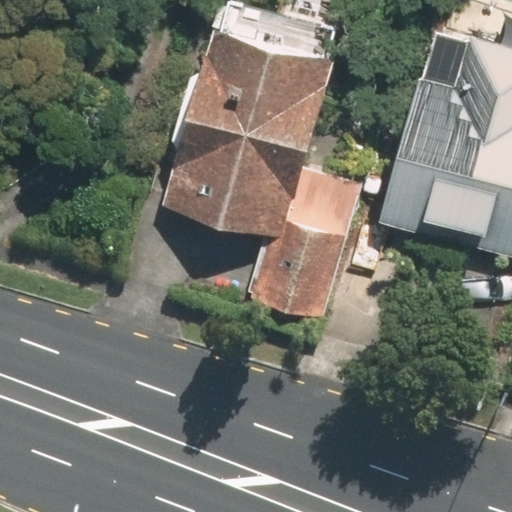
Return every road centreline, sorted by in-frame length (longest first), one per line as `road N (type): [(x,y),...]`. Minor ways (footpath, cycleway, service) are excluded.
road 1 (primary): [(0,376),(463,511)]
road 2 (primary): [(242,511),(0,395)]
